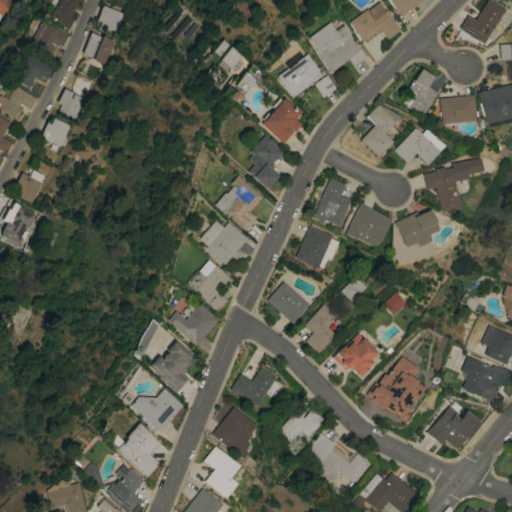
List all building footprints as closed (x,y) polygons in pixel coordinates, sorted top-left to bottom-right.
[(0,0),(8,0),(11,2),(0,16),(0,0)] [(53,22),(55,19),(51,17),(50,18),(46,16),(48,11),(49,11),(55,0),(75,0),(68,15),(72,17),(66,29),(53,22)] [(420,0),(399,16),(393,7),(391,8),(385,0),(420,0)] [(489,0),(503,9),(490,28),(496,32),(491,40),(485,36),(481,43),(457,28),(465,14),(473,19),(484,0),(489,0)] [(364,8),(366,9),(377,1),(383,10),(384,9),(398,29),(386,38),(380,30),(375,34),(373,32),(361,41),(346,21),(364,8)] [(123,12),(115,34),(97,28),(100,21),(95,20),(101,4),(123,12)] [(60,46),(49,40),(48,42),(50,43),(49,45),(51,46),(44,59),(24,48),(30,37),(29,37),(38,20),(43,23),(43,22),(66,34),(60,46)] [(364,56),(351,66),(346,58),(329,71),(304,37),(326,21),(333,30),(341,24),(364,56)] [(89,31),(113,40),(104,64),(91,59),(92,57),(81,53),(89,31)] [(238,56),(220,39),(206,54),(224,72),(238,56)] [(497,44),(511,43),(511,80),(508,81),(507,58),(498,59),(497,44)] [(303,53),(318,75),(288,97),(273,75),(303,53)] [(27,87),(22,84),(21,87),(17,85),(18,82),(11,78),(22,55),(49,68),(43,82),(32,77),(27,87)] [(406,107),(412,97),(403,91),(406,87),(405,87),(418,67),(433,76),(426,86),(435,92),(420,116),(406,107)] [(324,74),(333,87),(320,97),(311,83),(324,74)] [(0,96),(8,82),(34,98),(28,108),(17,102),(16,104),(18,105),(16,107),(19,109),(13,119),(0,111),(0,96)] [(508,83),(511,100),(511,114),(482,123),(474,92),(508,83)] [(63,87),(83,98),(82,100),(85,101),(83,105),(80,103),(73,119),(56,110),(59,104),(55,102),(63,87)] [(471,94),(473,119),(463,121),(464,123),(442,125),(442,123),(439,123),(436,98),(471,94)] [(257,123),(260,119),(259,118),(264,112),(266,113),(271,108),(268,105),(275,97),(278,99),(281,96),(299,111),(292,118),(298,123),(291,130),(286,126),(285,127),(290,131),(280,143),(257,123)] [(383,132),(391,140),(376,156),(358,139),(373,124),(364,116),(376,103),(399,115),(383,132)] [(0,150),(0,117),(7,121),(0,134),(0,136),(10,142),(4,153),(0,150)] [(52,117),(69,124),(64,136),(67,137),(64,145),(61,144),(60,145),(39,136),(45,121),(49,123),(52,117)] [(438,152),(437,151),(425,164),(413,152),(405,162),(392,149),(413,127),(430,143),(435,138),(444,146),(438,152)] [(281,151),(270,163),(272,164),(268,167),(276,174),(264,187),(245,170),(252,163),(246,158),(249,154),(246,151),(262,134),(281,151)] [(437,211),(432,187),(424,188),(421,173),(432,170),(432,168),(442,166),(442,168),(449,167),(448,163),(476,157),(479,170),(464,173),(465,178),(451,181),(456,207),(437,211)] [(41,181),(30,203),(9,193),(20,171),(41,181)] [(261,196),(248,210),(255,216),(243,230),(228,217),(228,216),(224,212),(223,213),(212,204),(223,192),(224,193),(231,185),(228,182),(236,174),(261,196)] [(336,225),(321,218),(323,213),(314,209),(319,199),(317,199),(327,177),(343,184),(338,194),(348,199),(336,225)] [(0,236),(0,228),(4,221),(0,218),(0,211),(2,208),(4,209),(5,208),(7,210),(11,202),(33,214),(26,227),(23,231),(21,230),(18,236),(22,238),(17,246),(0,236)] [(354,237),(353,239),(342,233),(358,202),(389,219),(376,242),(376,241),(374,243),(368,245),(354,237)] [(391,222),(414,211),(415,213),(424,208),(424,209),(426,209),(428,213),(430,213),(434,219),(432,220),(436,228),(425,234),(428,240),(415,246),(412,242),(403,246),(391,222)] [(222,264),(203,247),(205,245),(197,238),(213,219),(221,226),(226,221),(245,238),(222,264)] [(319,268),(316,267),(316,268),(292,257),(307,225),(330,236),(330,237),(337,253),(323,259),(319,268)] [(46,255),(34,250),(41,234),(53,239),(46,255)] [(182,283),(195,269),(196,270),(206,259),(213,265),(213,264),(229,278),(221,287),(217,284),(213,288),(226,300),(215,312),(182,283)] [(354,275),(364,286),(349,301),(338,290),(354,275)] [(307,304),(290,323),(264,300),(282,281),(307,304)] [(499,296),(504,284),(511,287),(511,319),(504,316),(505,312),(501,297),(499,296)] [(381,304),(394,292),(403,302),(390,314),(381,304)] [(164,319),(172,310),(177,314),(187,303),(192,307),(197,302),(216,319),(193,345),(164,319)] [(322,303),(335,314),(330,320),(325,326),(333,333),(315,352),(303,340),(311,332),(302,324),(322,303)] [(511,348),(509,356),(507,355),(504,363),(482,354),(486,346),(479,343),(487,325),(511,336),(511,348)] [(330,357),(356,332),(374,351),(366,359),(369,362),(364,367),(365,368),(356,377),(348,369),(349,368),(346,365),(342,369),(330,357)] [(154,376),(155,375),(144,365),(153,355),(157,359),(159,355),(161,353),(164,352),(162,350),(172,339),(189,354),(185,360),(184,361),(184,364),(182,366),(181,366),(183,368),(179,373),(185,378),(172,392),(154,376)] [(502,386),(498,384),(491,401),(460,387),(466,373),(459,370),(465,355),(490,366),(491,364),(509,371),(502,386)] [(255,405),(228,389),(238,373),(250,380),(258,367),(273,376),(255,405)] [(370,398),(389,380),(413,405),(394,423),(370,398)] [(159,387),(179,404),(156,430),(153,427),(149,431),(142,424),(143,423),(136,417),(137,416),(125,405),(128,401),(129,402),(130,401),(129,400),(133,395),(151,396),(159,387)] [(448,405),(454,411),(452,414),(457,418),(464,410),(478,422),(475,426),(474,425),(454,448),(443,439),(439,444),(425,432),(448,405)] [(230,406),(253,424),(246,432),(248,434),(244,440),(247,442),(241,449),(244,452),(240,458),(209,433),(230,406)] [(322,430),(319,434),(320,434),(320,433),(332,443),(313,465),(307,460),(310,448),(305,442),(293,456),(284,445),(287,442),(275,432),(293,410),(302,417),(309,408),(322,419),(317,425),(322,430)] [(113,449),(122,438),(120,437),(134,421),(157,441),(146,453),(157,462),(144,477),(113,449)] [(237,465),(227,477),(234,482),(222,497),(201,480),(211,468),(200,459),(212,445),(237,465)] [(346,462),(354,452),(366,462),(350,481),(338,471),(330,481),(313,467),(329,447),(346,462)] [(131,491),(141,500),(129,511),(125,511),(106,495),(105,495),(102,492),(103,491),(99,488),(98,489),(78,471),(87,462),(95,469),(100,482),(103,484),(113,481),(115,479),(111,471),(119,462),(126,468),(127,467),(141,480),(131,491)] [(416,494),(400,511),(386,511),(381,507),(377,511),(363,499),(357,506),(351,501),(357,494),(363,499),(371,488),(372,488),(377,483),(376,482),(381,476),(384,479),(390,472),(416,494)] [(66,484),(74,482),(83,511),(63,511),(61,504),(47,509),(41,492),(42,491),(41,489),(63,474),(66,484)] [(179,511),(199,487),(219,503),(215,509),(220,511),(179,511)] [(97,511),(99,510),(94,505),(102,497),(119,511),(97,511)]
